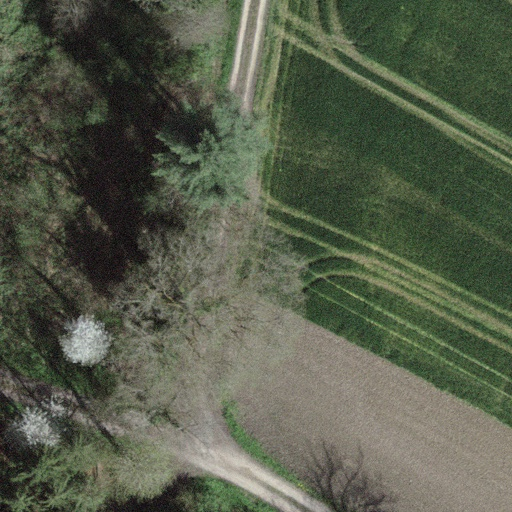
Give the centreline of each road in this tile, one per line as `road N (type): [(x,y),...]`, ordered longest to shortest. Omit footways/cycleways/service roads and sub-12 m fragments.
road 1 (track): [(251,0),(196,331),(234,471)]
road 2 (track): [(0,380),(175,439),(234,471)]
